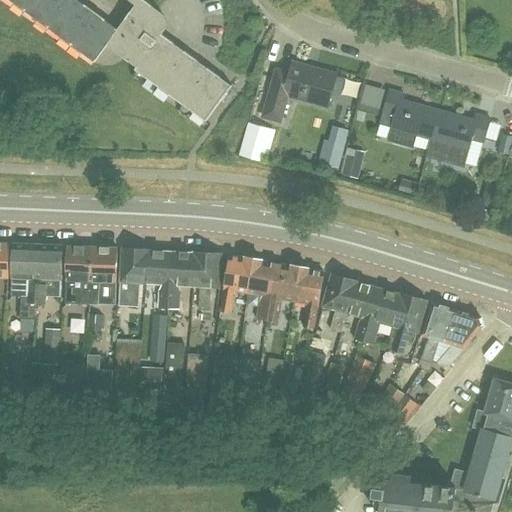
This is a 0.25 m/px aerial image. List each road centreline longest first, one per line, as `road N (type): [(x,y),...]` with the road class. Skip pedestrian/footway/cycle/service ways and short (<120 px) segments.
road 1 (secondary): [(0,205),(230,217),(329,236),(511,293)]
road 2 (unclassified): [(425,429),(79,408)]
road 3 (residential): [(511,88),(320,36),(290,23),(267,0)]
road 4 (residential): [(425,429),(511,323)]
road 5 (unclassified): [(337,511),(425,429)]
